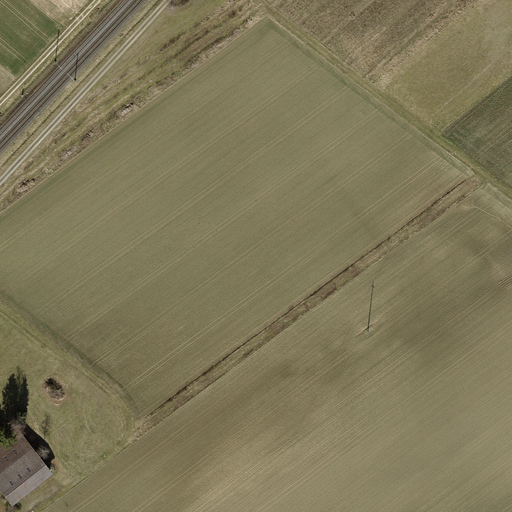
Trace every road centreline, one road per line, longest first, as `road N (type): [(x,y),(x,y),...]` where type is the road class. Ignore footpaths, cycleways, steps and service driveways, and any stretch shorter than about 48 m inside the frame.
road 1 (track): [(511,194),(256,0)]
road 2 (track): [(36,511),(123,447),(129,420),(115,395),(0,304)]
road 3 (track): [(169,0),(0,182)]
road 4 (track): [(0,103),(99,0)]
